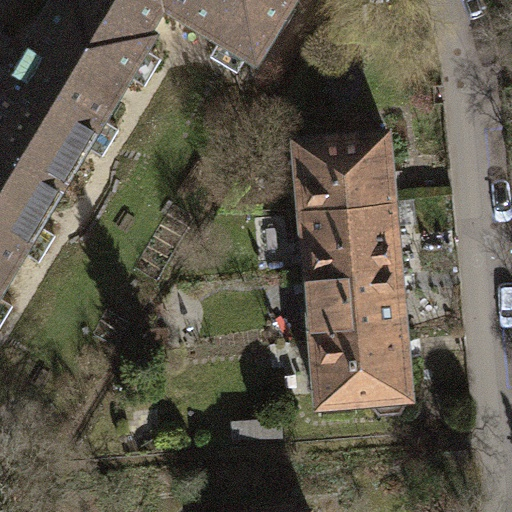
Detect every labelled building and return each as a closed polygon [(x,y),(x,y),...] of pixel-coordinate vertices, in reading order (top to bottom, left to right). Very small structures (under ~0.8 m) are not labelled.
[(53,0),(0,89),(0,145),(61,182),(149,35),(144,31),(91,0),(53,0)] [(91,0),(144,31),(162,0),(163,0),(254,54),(286,0),(91,0)] [(303,138),(294,138),(299,204),(392,197),(387,130),(340,134),(329,122),(311,122),(303,138)] [(0,283),(61,182),(0,145),(0,283)] [(392,197),(299,204),(305,271),(398,263),(392,197)] [(398,263),(305,271),(310,337),(403,330),(398,263)] [(403,330),(310,337),(316,404),(370,399),(379,410),(399,410),(408,396),(403,330)]
